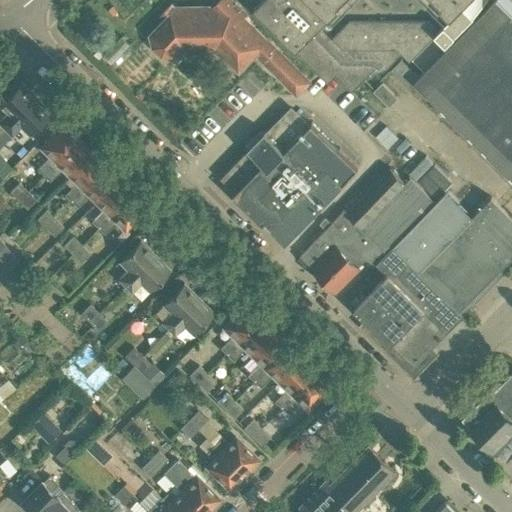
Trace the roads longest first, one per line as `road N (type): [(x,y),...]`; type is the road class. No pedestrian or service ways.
road 1 (residential): [(375,377),(10,13)]
road 2 (residential): [(375,377),(242,511)]
road 3 (residential): [(511,511),(411,412)]
road 4 (residential): [(411,412),(499,323)]
